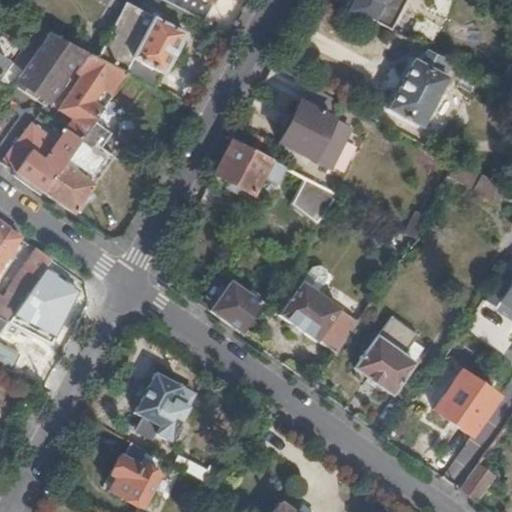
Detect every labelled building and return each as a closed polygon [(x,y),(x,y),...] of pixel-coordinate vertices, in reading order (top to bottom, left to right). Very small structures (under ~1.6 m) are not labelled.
[(157,0),(156,1),(199,24),(211,0),(157,0)] [(348,0),(344,8),(363,18),(390,33),(399,15),(406,0),(348,0)] [(146,85),(155,89),(183,34),(125,3),(97,58),(125,74),(146,85)] [(48,32),(37,26),(15,59),(25,66),(48,32)] [(14,82),(44,103),(47,104),(84,52),(48,32),(25,66),(21,72),(14,82)] [(401,84),(389,108),(419,125),(451,65),(424,51),(418,62),(414,60),(401,84)] [(84,52),(47,104),(56,110),(69,120),(65,127),(80,137),(94,118),(109,97),(125,74),(97,58),(84,52)] [(0,83),(9,90),(14,82),(21,72),(0,57),(0,83)] [(125,74),(109,97),(128,108),(146,85),(125,74)] [(337,100),(308,85),(300,101),(298,101),(277,143),(329,170),(350,128),(329,117),(337,100)] [(80,137),(43,191),(73,212),(92,185),(80,174),(111,131),(94,118),(80,137)] [(32,123),(2,162),(43,191),(80,137),(65,127),(55,141),(32,123)] [(230,140),(213,173),(251,195),(262,176),(275,183),(284,168),(230,140)] [(447,177),(472,190),(479,176),(454,163),(447,177)] [(495,205),(504,189),(479,176),(472,190),(471,192),(495,205)] [(289,206),(315,227),(337,196),(303,178),(289,206)] [(6,229),(0,237),(0,269),(21,240),(6,229)] [(0,299),(0,328),(0,329),(50,260),(35,249),(0,299)] [(207,311),(239,334),(258,308),(292,258),(280,252),(250,296),(230,281),(207,311)] [(511,259),(484,299),(494,305),(499,299),(511,308),(511,259)] [(310,269),(300,283),(317,294),(327,280),(325,273),(317,267),(310,269)] [(316,340),(336,353),(357,321),(317,294),(300,283),(278,315),(315,342),(316,340)] [(354,368),(391,393),(413,362),(403,355),(413,341),(417,335),(392,317),(354,368)] [(403,355),(413,362),(423,347),(413,341),(403,355)] [(431,409),(471,438),(499,398),(459,369),(431,409)] [(176,424),(191,396),(153,375),(133,413),(138,416),(131,429),(152,440),(154,435),(167,442),(171,437),(173,438),(180,427),(176,424)] [(164,462),(130,443),(126,454),(119,451),(106,475),(113,479),(107,491),(140,508),(164,462)] [(174,467),(184,472),(190,463),(180,457),(174,467)] [(205,483),(210,473),(190,463),(184,472),(205,483)] [(458,489),(476,502),(494,476),(477,463),(458,489)] [(216,489),(228,471),(215,464),(210,473),(205,483),(216,489)] [(291,511),(279,503),(272,511),(291,511)]
